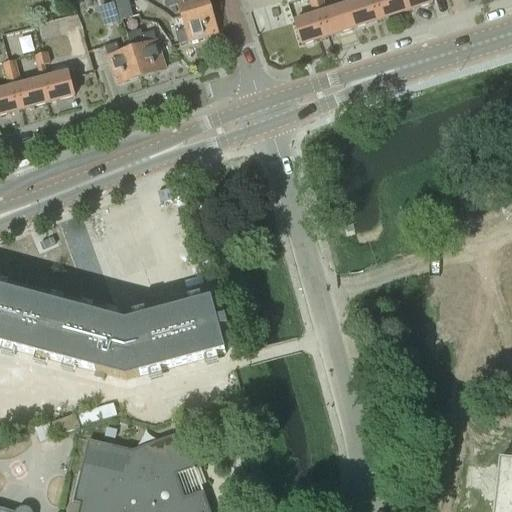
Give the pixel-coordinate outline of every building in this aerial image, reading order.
[(207,0),(165,0),(168,9),(179,6),(182,18),(210,11),(207,0)] [(327,38),(315,0),(307,0),(313,18),(294,25),(301,47),(327,38)] [(354,30),(346,8),(328,14),(323,0),(315,0),(327,38),(354,30)] [(364,0),(365,2),(346,8),(354,30),(380,21),(372,0),(364,0)] [(404,14),(399,0),(372,0),(380,21),(404,14)] [(399,0),(404,14),(432,4),(431,0),(399,0)] [(133,18),(129,5),(129,3),(117,6),(121,21),(133,18)] [(117,6),(113,7),(105,9),(109,25),(121,21),(117,6)] [(210,11),(182,18),(186,31),(175,34),(179,46),(217,35),(210,11)] [(37,39),(55,35),(52,24),(35,29),(37,39)] [(127,36),(132,52),(141,79),(165,71),(153,33),(141,37),(139,32),(127,36)] [(141,79),(132,52),(120,55),(117,44),(104,49),(117,86),(141,79)] [(47,54),(35,58),(38,69),(50,66),(47,54)] [(88,57),(75,60),(80,79),(93,75),(88,57)] [(6,79),(18,75),(15,63),(3,66),(6,79)] [(54,79),(42,83),(48,105),(75,98),(69,75),(68,76),(65,67),(51,71),(54,79)] [(21,88),(18,75),(6,79),(8,87),(14,86),(15,90),(21,88)] [(42,83),(21,88),(15,90),(21,112),(48,105),(42,83)] [(9,91),(0,93),(0,117),(21,112),(15,90),(14,86),(8,87),(9,91)] [(0,348),(95,374),(95,377),(104,379),(105,377),(126,382),(226,356),(220,333),(228,330),(226,321),(217,323),(212,303),(126,326),(0,292),(0,348)] [(52,425),(56,438),(80,430),(75,417),(52,425)] [(54,440),(49,425),(34,430),(39,445),(54,440)] [(182,435),(181,435),(132,453),(88,442),(73,504),(80,506),(78,511),(210,511),(203,493),(184,500),(176,477),(195,470),(182,435)]
